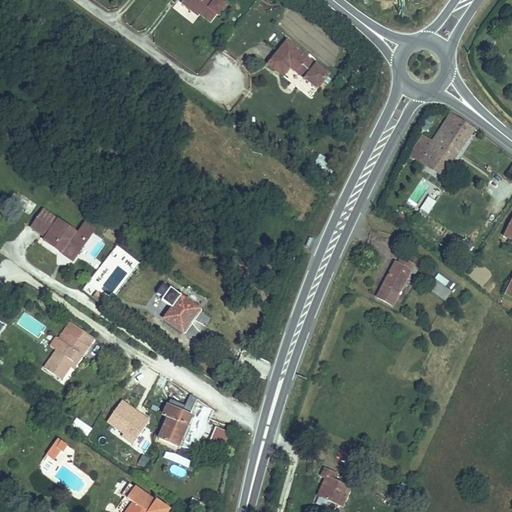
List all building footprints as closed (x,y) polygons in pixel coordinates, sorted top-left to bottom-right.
[(182,0),(187,4),(198,15),(197,15),(207,23),(213,15),(217,18),(226,8),(216,0),(212,0),(210,3),(207,0),(182,0)] [(198,15),(187,4),(183,8),(193,16),(197,15),(198,15)] [(315,68),(284,44),(265,68),(280,80),(288,70),(304,82),(316,91),(327,77),(315,68)] [(475,128),(452,111),(444,123),(432,141),(423,134),(410,156),(444,176),(475,128)] [(434,117),(423,134),(432,141),(444,123),(434,117)] [(444,176),(426,166),(420,176),(438,186),(444,176)] [(428,215),(436,201),(428,196),(419,209),(428,215)] [(41,241),(54,223),(39,214),(28,233),(41,241)] [(85,241),(55,226),(44,246),(59,255),(60,252),(76,260),(85,241)] [(396,272),(391,270),(379,296),(398,306),(408,284),(413,286),(417,279),(398,269),(396,272)] [(511,278),(503,296),(511,300),(511,278)] [(436,292),(430,302),(447,310),(452,300),(436,292)] [(99,294),(94,301),(107,310),(112,303),(99,294)] [(183,299),(167,323),(185,334),(200,311),(183,299)] [(78,372),(83,364),(89,355),(66,339),(54,356),(52,354),(46,363),(52,367),(40,385),(53,395),(72,368),(78,372)] [(69,385),(78,372),(72,368),(63,381),(69,385)] [(134,443),(150,418),(120,399),(104,425),(134,443)] [(159,438),(179,448),(194,418),(167,405),(162,414),(169,417),(159,438)] [(76,418),(71,425),(87,436),(92,428),(76,418)] [(223,451),(229,430),(214,426),(209,447),(223,451)] [(101,429),(96,436),(138,465),(146,455),(123,439),(121,442),(101,429)] [(66,447),(54,465),(62,471),(69,461),(73,464),(79,455),(66,447)] [(334,478),(321,473),(319,482),(323,484),(317,501),(339,510),(346,491),(332,485),(334,478)] [(373,499),(387,505),(391,496),(377,490),(373,499)] [(165,511),(141,496),(133,508),(139,511),(165,511)]
